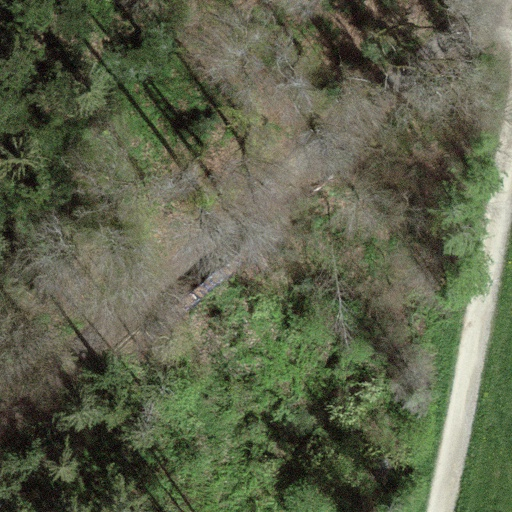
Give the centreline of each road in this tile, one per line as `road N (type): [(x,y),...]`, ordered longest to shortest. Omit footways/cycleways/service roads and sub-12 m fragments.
road 1 (track): [(0,423),(323,138),(511,0)]
road 2 (track): [(440,511),(511,176)]
